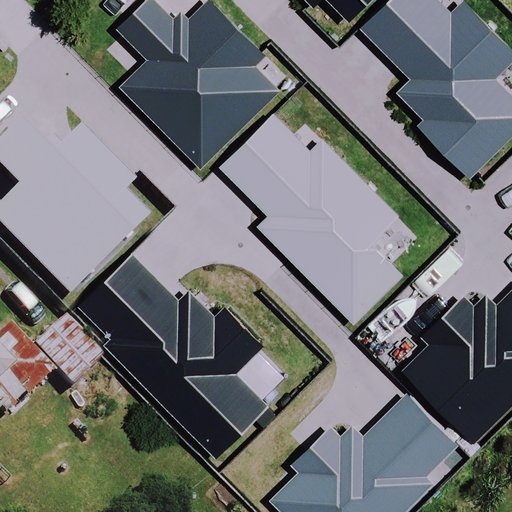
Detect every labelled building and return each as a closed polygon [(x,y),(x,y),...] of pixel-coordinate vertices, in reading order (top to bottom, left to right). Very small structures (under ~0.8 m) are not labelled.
[(205,0),(183,22),(160,0),(142,0),(121,21),(151,51),(122,80),(202,160),(279,83),(256,59),(267,48),(219,0),(205,0)] [(363,0),(338,0),(351,13),(363,0)] [(462,0),(454,8),(446,0),(386,0),(364,22),(413,71),(399,85),(426,112),(420,118),(471,169),(511,128),(511,89),(494,72),(511,53),(511,41),(470,0),(462,0)] [(313,145),(276,108),(224,160),(271,207),(259,219),(355,315),(401,270),(369,238),(398,209),(324,134),(313,145)] [(47,158),(13,124),(0,136),(0,173),(14,188),(0,201),(0,231),(65,297),(142,220),(117,195),(129,183),(76,129),(47,158)] [(182,297),(134,249),(82,300),(114,332),(106,339),(217,450),(268,400),(234,367),(262,339),(225,302),(215,311),(191,287),(182,297)] [(432,338),(406,365),(476,435),(511,399),(511,287),(499,300),(485,286),(473,298),(464,289),(423,330),(432,338)] [(26,364),(45,385),(53,377),(66,391),(93,366),(52,323),(26,348),(34,357),(26,364)] [(0,409),(25,386),(0,359),(0,409)] [(299,469),(272,495),(289,511),(395,511),(428,480),(422,473),(457,438),(408,389),(365,431),(351,417),(339,428),(330,420),(290,460),(299,469)]
